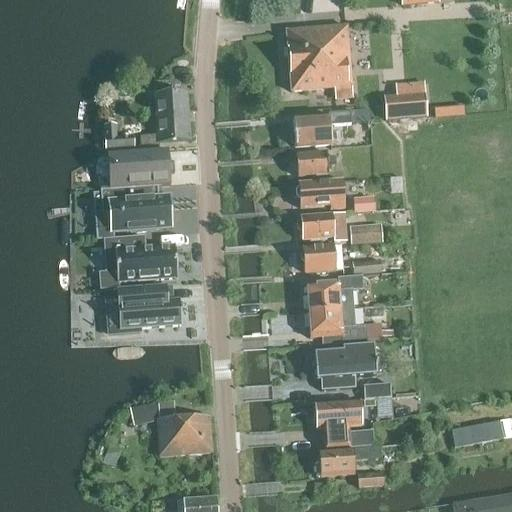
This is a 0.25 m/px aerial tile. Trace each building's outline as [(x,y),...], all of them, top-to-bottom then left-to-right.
[(334,101),(352,100),(346,28),(286,33),(291,94),(333,91),(334,101)] [(159,144),(189,142),(186,94),(154,96),(157,137),(157,144),(159,144)] [(395,99),(384,100),(386,122),(426,119),(424,97),(395,99)] [(349,123),(370,121),(369,113),(328,116),(328,123),(294,125),(294,137),(291,139),(292,146),(295,148),(295,151),(331,149),(330,128),(349,126),(349,123)] [(119,127),(107,127),(108,151),(136,149),(135,137),(119,139),(119,127)] [(157,137),(141,138),(142,154),(159,153),(159,144),(157,144),(157,137)] [(297,177),(297,181),(327,179),(327,168),(335,167),(335,160),(326,161),(326,157),(296,159),(296,163),(294,166),(294,175),(297,177)] [(330,211),(330,214),(344,213),(343,186),(297,188),(297,192),(295,195),(296,200),(298,202),(299,212),(330,211)] [(100,216),(109,216),(110,232),(128,231),(128,234),(143,233),(143,231),(168,229),(168,225),(170,225),(170,212),(167,212),(166,199),(157,199),(156,188),(98,192),(100,216)] [(355,214),(372,213),(371,202),(355,204),(355,214)] [(346,247),(345,219),(299,221),(299,223),(296,223),(294,226),(294,232),(297,234),(300,234),(300,245),(333,243),(333,247),(346,247)] [(352,245),(378,244),(382,243),(381,230),(351,232),(352,245)] [(101,241),(103,273),(113,273),(114,284),(173,280),(172,248),(142,250),(141,238),(101,241)] [(339,275),(338,255),(338,251),(301,253),(301,256),(299,258),(299,264),(302,266),(302,277),(339,275)] [(353,277),(380,274),(381,274),(380,263),(352,264),(353,277)] [(303,290),(304,316),(354,314),(353,295),(360,295),(359,281),(335,283),(335,288),(303,290)] [(162,288),(102,291),(104,335),(135,333),(136,330),(176,327),(174,302),(163,303),(162,288)] [(343,346),(352,346),(352,343),(367,342),(366,327),(355,328),(354,314),(304,316),(306,343),(338,341),(338,339),(343,338),(343,346)] [(324,382),(325,390),(321,391),(321,393),(355,390),(354,380),(375,379),(373,347),(345,349),(345,353),(314,355),(316,383),(324,382)] [(389,385),(361,387),(362,401),(390,399),(389,385)] [(343,428),(347,428),(363,426),(360,401),(314,405),(315,417),(313,420),(313,425),(316,427),(316,430),(322,430),(322,436),(343,434),(343,428)] [(159,460),(212,456),(209,418),(159,422),(157,404),(130,409),(133,426),(156,422),(159,460)] [(511,427),(511,421),(499,423),(500,426),(502,439),(511,437),(511,427)] [(452,432),(452,434),(455,449),(502,439),(500,426),(499,423),(452,432)] [(372,432),(343,434),(322,436),(324,452),(373,448),(372,432)] [(110,446),(110,447),(102,466),(113,470),(121,451),(110,446)] [(353,477),(352,463),(382,460),(381,449),(351,452),(351,453),(318,456),(319,467),(316,469),(317,475),(320,477),(320,480),(353,477)] [(384,488),(383,476),(358,477),(358,489),(384,488)] [(509,511),(507,499),(450,508),(450,511),(509,511)] [(216,511),(215,500),(183,503),(183,511),(216,511)]
